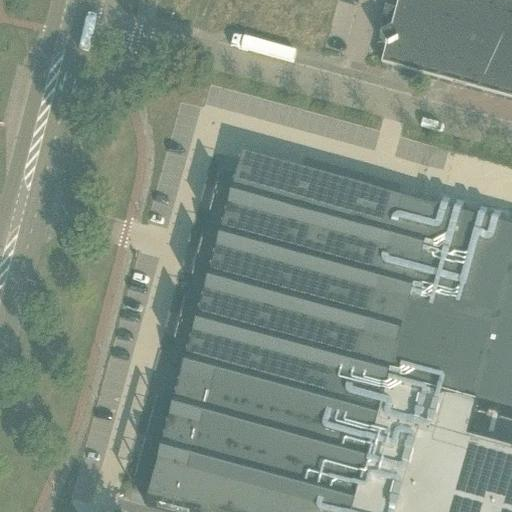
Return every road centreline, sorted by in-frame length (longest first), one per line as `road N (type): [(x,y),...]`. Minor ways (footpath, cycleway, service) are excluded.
road 1 (unclassified): [(511,140),(67,19)]
road 2 (tertiary): [(0,278),(67,19)]
